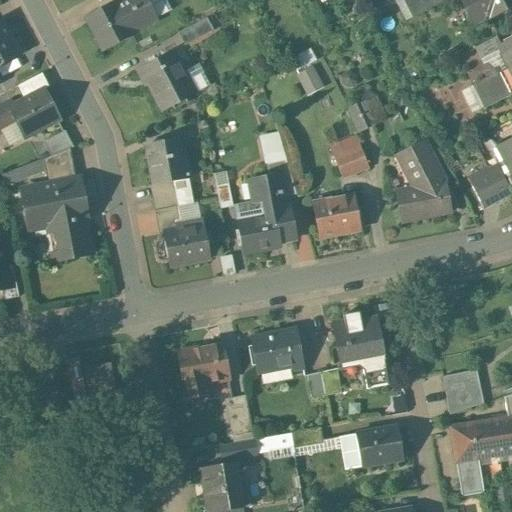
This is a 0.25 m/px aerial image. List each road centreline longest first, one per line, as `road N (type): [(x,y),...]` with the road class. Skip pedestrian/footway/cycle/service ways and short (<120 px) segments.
road 1 (residential): [(31,0),(104,139),(137,310)]
road 2 (residential): [(393,263),(137,310)]
road 3 (residential): [(437,511),(393,263)]
road 4 (residential): [(137,310),(173,511)]
road 5 (residential): [(137,310),(0,337)]
road 6 (residential): [(511,234),(393,263)]
